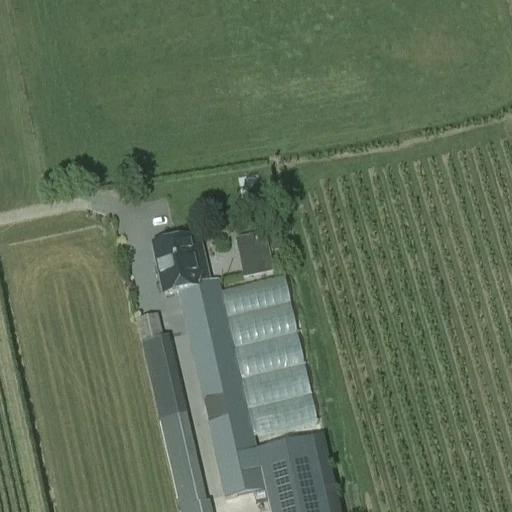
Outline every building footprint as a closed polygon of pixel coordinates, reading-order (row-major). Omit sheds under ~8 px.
[(236,244),(243,281),(271,276),(263,238),(236,244)] [(164,299),(177,296),(224,503),(265,494),(218,286),(210,288),(199,240),(152,251),(164,299)] [(162,343),(157,319),(135,324),(141,347),(158,423),(186,416),(168,342),(162,343)] [(166,451),(179,508),(197,504),(195,496),(202,494),(191,445),(166,451)] [(197,504),(179,508),(179,511),(210,511),(208,501),(197,504)]
